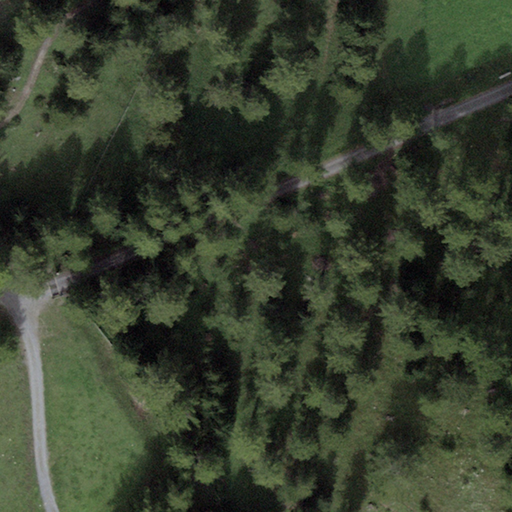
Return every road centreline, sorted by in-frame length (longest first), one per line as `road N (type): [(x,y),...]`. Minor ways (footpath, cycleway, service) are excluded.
road 1 (track): [(511,88),(112,263),(12,295)]
road 2 (track): [(12,295),(31,348),(58,511)]
